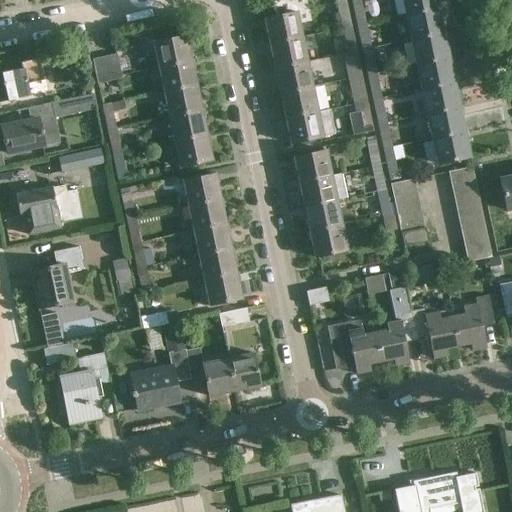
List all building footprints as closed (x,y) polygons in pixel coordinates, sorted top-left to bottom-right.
[(263,19),(268,44),(301,37),(298,23),(311,20),(306,0),(276,0),(272,1),(275,17),(263,19)] [(335,0),(342,28),(352,26),(345,0),(335,0)] [(356,25),(366,23),(360,0),(352,0),(351,0),(356,25)] [(401,0),(405,15),(437,8),(435,0),(401,0)] [(405,15),(410,39),(443,32),(437,8),(405,15)] [(362,50),(371,48),(366,23),(356,25),(362,50)] [(352,26),(342,28),(347,53),(357,51),(352,26)] [(410,39),(415,64),(448,57),(443,32),(410,39)] [(157,67),(189,60),(184,36),(152,43),(157,67)] [(301,37),(268,44),(274,69),(306,62),(301,37)] [(367,75),(376,73),(371,48),(362,50),(367,75)] [(343,55),(348,78),(362,75),(357,51),(347,53),(347,54),(343,55)] [(103,57),(109,82),(123,79),(117,54),(103,57)] [(109,82),(103,57),(92,59),(97,84),(109,82)] [(415,64),(421,89),(453,82),(448,57),(415,64)] [(0,72),(0,100),(29,94),(27,84),(44,80),(40,58),(20,62),(22,68),(0,72)] [(163,92),(195,85),(189,60),(157,67),(163,92)] [(306,62),(274,69),(279,93),(311,86),(306,62)] [(372,99),(382,97),(376,73),(367,75),(372,99)] [(362,75),(348,78),(353,103),(358,102),(367,100),(362,75)] [(421,89),(426,114),(459,107),(453,82),(421,89)] [(195,85),(163,92),(168,117),(200,110),(195,85)] [(311,86),(279,93),(284,117),(316,111),(311,86)] [(378,124),(387,122),(382,97),(372,99),(378,124)] [(367,100),(358,102),(364,132),(374,130),(367,100)] [(101,106),(106,130),(117,128),(113,112),(126,109),(125,101),(101,106)] [(0,126),(6,154),(44,146),(41,134),(57,131),(51,102),(28,107),(30,119),(0,126)] [(426,114),(431,138),(464,131),(459,107),(426,114)] [(200,110),(168,117),(173,141),(205,134),(200,110)] [(316,111),(284,117),(289,142),(322,136),(316,111)] [(383,149),(392,147),(387,122),(378,124),(383,149)] [(117,128),(106,130),(112,155),(122,153),(117,128)] [(437,164),(469,157),(464,131),(431,138),(437,164)] [(205,134),(173,141),(179,167),(211,160),(205,134)] [(371,167),(381,165),(376,140),(365,142),(371,167)] [(383,149),(390,181),(401,178),(399,171),(398,172),(395,161),(405,159),(402,145),(392,147),(383,149)] [(58,157),(61,173),(86,167),(84,160),(102,156),(100,148),(58,157)] [(293,158),(298,183),(330,176),(325,151),(293,158)] [(122,153),(112,155),(117,180),(128,178),(122,153)] [(381,165),(371,167),(376,192),(386,190),(381,165)] [(472,166),(448,171),(450,183),(475,178),(472,166)] [(298,183),(303,207),(335,201),(335,200),(347,198),(342,173),(330,176),(298,183)] [(187,206),(220,199),(214,174),(182,181),(187,206)] [(506,210),(511,208),(511,174),(499,177),(506,210)] [(392,195),(416,190),(413,178),(390,183),(392,195)] [(477,191),(475,178),(450,183),(453,197),(477,191)] [(52,187),(16,194),(20,216),(24,215),(28,234),(60,228),(59,222),(82,218),(76,190),(66,192),(65,185),(52,188),(52,187)] [(386,190),(376,192),(381,216),(391,214),(386,190)] [(419,202),(416,190),(392,195),(395,207),(419,202)] [(453,197),(456,211),(480,206),(477,191),(453,197)] [(129,192),(120,194),(126,219),(135,217),(129,192)] [(220,199),(187,206),(192,231),(225,224),(220,199)] [(335,201),(303,207),(309,232),(340,225),(335,201)] [(398,221),(422,216),(419,202),(395,207),(398,221)] [(456,211),(459,224),(483,219),(480,206),(456,211)] [(391,214),(381,216),(386,241),(396,239),(391,214)] [(424,227),(422,216),(398,221),(400,233),(424,227)] [(135,217),(126,219),(131,244),(140,242),(135,217)] [(483,219),(459,224),(462,237),(486,232),(483,219)] [(225,224),(192,231),(198,255),(230,248),(225,224)] [(340,225),(309,232),(314,257),(346,250),(340,225)] [(427,242),(424,227),(400,233),(404,247),(427,242)] [(462,237),(464,249),(489,244),(486,232),(462,237)] [(140,242),(131,244),(136,269),(146,267),(140,242)] [(464,249),(467,263),(492,257),(489,244),(464,249)] [(31,270),(39,308),(73,301),(67,273),(84,269),(79,246),(53,252),(56,265),(31,270)] [(230,248),(198,255),(203,280),(235,273),(230,248)] [(146,267),(136,269),(142,294),(151,291),(146,267)] [(208,305),(241,298),(235,273),(203,280),(208,305)] [(511,281),(498,284),(503,308),(511,305),(511,281)] [(326,287),(305,291),(309,305),(329,301),(326,287)] [(388,330),(375,333),(381,361),(394,359),(395,366),(409,363),(405,341),(403,335),(415,333),(410,310),(405,288),(389,291),(394,321),(387,323),(388,330)] [(464,314),(453,316),(459,345),(471,343),(473,351),(487,348),(482,326),(482,325),(481,319),(493,317),(489,295),(475,298),(476,304),(463,307),(464,314)] [(247,307),(218,313),(221,327),(250,321),(247,307)] [(424,308),(410,310),(415,333),(428,330),(429,336),(429,337),(433,359),(447,356),(446,348),(459,345),(453,316),(452,317),(450,308),(438,311),(438,312),(425,315),(424,308)] [(56,311),(38,314),(44,346),(62,342),(56,311)] [(165,312),(140,317),(142,329),(167,324),(165,312)] [(354,364),(356,374),(371,371),(369,364),(381,361),(375,333),(362,335),(360,321),(328,327),(328,326),(327,326),(335,369),(337,369),(336,368),(354,364)] [(72,344),(43,349),(46,365),(76,360),(79,372),(59,376),(61,388),(57,392),(60,406),(66,408),(69,423),(100,417),(96,396),(102,395),(100,384),(110,382),(104,352),(75,358),(72,344)] [(204,376),(208,395),(234,390),(228,357),(203,362),(200,347),(186,350),(185,351),(191,379),(204,376)] [(134,395),(137,409),(178,401),(175,382),(191,379),(185,351),(186,350),(185,348),(167,352),(170,366),(130,374),(133,390),(130,391),(131,396),(134,395)] [(228,357),(234,390),(260,385),(253,352),(228,357)] [(456,477),(455,473),(408,482),(409,486),(394,489),(398,511),(431,511),(431,508),(460,502),(461,511),(483,511),(478,489),(475,490),(474,487),(478,487),(475,473),(456,477)] [(343,511),(341,495),(291,505),(292,511),(343,511)]
